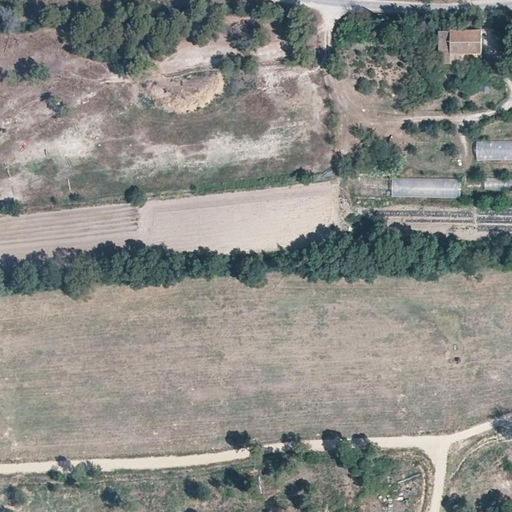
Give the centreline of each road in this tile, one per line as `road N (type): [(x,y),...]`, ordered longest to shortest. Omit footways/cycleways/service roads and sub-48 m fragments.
road 1 (track): [(511,420),(460,436),(0,472)]
road 2 (unclassified): [(328,0),(511,5)]
